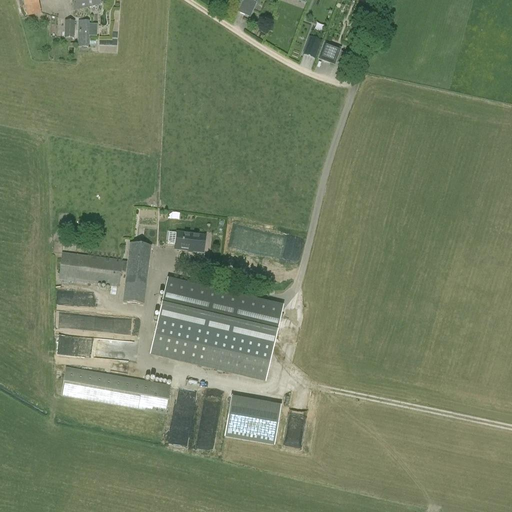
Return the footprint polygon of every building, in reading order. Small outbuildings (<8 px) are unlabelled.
[(41,14),(37,0),(22,0),(24,7),(25,7),(27,17),(41,14)] [(99,0),(70,0),(74,12),(101,5),(99,0)] [(242,2),(237,13),(246,17),(251,6),(242,2)] [(74,22),(65,22),(64,39),(74,39),(74,22)] [(78,22),(77,48),(88,49),(88,37),(97,38),(97,25),(89,25),(89,22),(78,22)] [(308,44),(304,55),(315,59),(319,48),(321,42),(310,38),(308,44)] [(341,50),(324,43),(317,60),(334,67),(341,50)] [(169,234),(167,245),(175,246),(174,250),(203,254),(205,237),(176,233),(176,235),(169,234)] [(151,247),(129,244),(122,303),(144,305),(151,247)] [(62,255),(59,281),(110,288),(116,288),(118,289),(121,262),(62,255)] [(159,314),(150,355),(204,368),(265,382),(274,340),(282,308),(282,307),(272,304),(215,291),(167,280),(166,283),(161,305),(159,314)] [(170,387),(65,369),(60,398),(165,416),(170,387)] [(281,406),(230,397),(223,439),(274,447),(281,406)]
